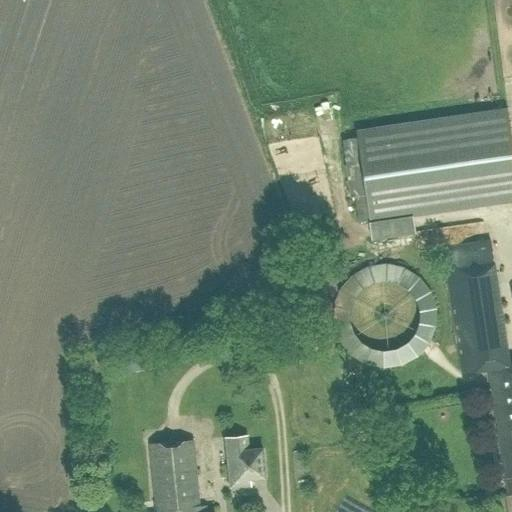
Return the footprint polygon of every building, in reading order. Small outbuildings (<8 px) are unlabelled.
[(511,143),(507,108),(355,130),(360,165),(345,167),(349,197),(364,194),(368,222),(511,200),(511,143)] [(327,233),(305,239),(315,279),(317,278),(321,294),(337,290),(333,274),(337,273),(327,233)] [(511,364),(509,365),(489,240),(442,248),(462,374),(488,370),(508,496),(511,495),(511,364)] [(333,307),(332,316),(333,325),(335,334),(339,343),(344,350),(351,357),(358,362),(367,366),(376,368),(385,369),(394,368),(403,366),(411,362),(419,357),(425,350),(430,343),(434,334),(437,325),(437,316),(437,307),(434,298),(430,290),(425,282),(419,276),(411,271),(403,267),(394,264),(385,264),(376,264),(367,267),(358,271),(351,276),(344,282),(339,290),(335,298),(333,307)] [(230,479),(266,476),(263,446),(249,448),(248,433),(226,435),(230,479)] [(155,511),(207,511),(207,504),(199,505),(193,441),(149,445),(155,511)] [(132,511),(137,511),(149,506),(135,478),(119,485),(132,511)]
